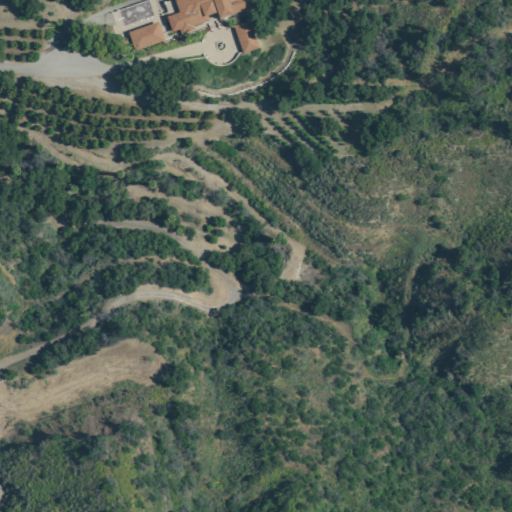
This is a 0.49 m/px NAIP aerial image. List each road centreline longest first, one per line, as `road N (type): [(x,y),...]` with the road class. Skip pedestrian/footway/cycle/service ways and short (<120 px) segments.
road 1 (track): [(511,22),(480,35),(423,81),(303,92),(259,107),(182,105),(112,89),(73,63)]
road 2 (track): [(176,511),(137,403),(99,392),(14,397),(0,406)]
